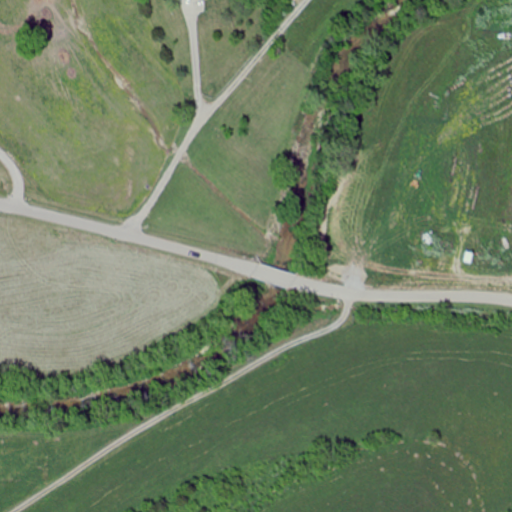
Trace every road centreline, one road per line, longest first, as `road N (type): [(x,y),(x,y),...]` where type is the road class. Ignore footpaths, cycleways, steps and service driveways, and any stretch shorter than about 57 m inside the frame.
road 1 (residential): [(511,301),(305,285),(0,204)]
road 2 (residential): [(359,294),(291,350),(0,506)]
